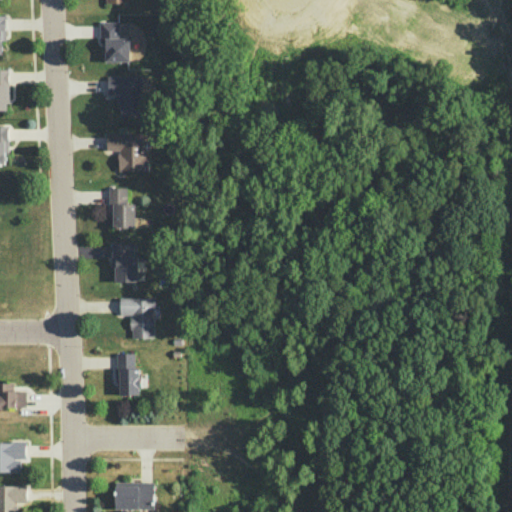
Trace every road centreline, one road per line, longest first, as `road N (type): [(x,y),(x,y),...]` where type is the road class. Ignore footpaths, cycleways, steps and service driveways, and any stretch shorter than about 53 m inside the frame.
road 1 (residential): [(55,0),(71,511)]
road 2 (residential): [(71,440),(214,441)]
